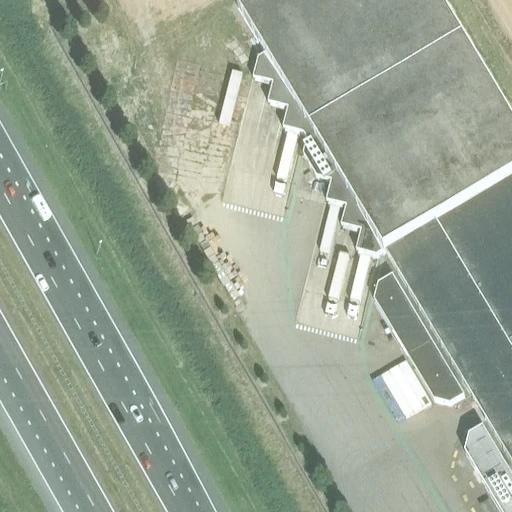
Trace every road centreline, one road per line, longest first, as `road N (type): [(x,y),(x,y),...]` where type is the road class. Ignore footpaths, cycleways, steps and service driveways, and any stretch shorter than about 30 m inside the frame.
road 1 (motorway): [(185,511),(0,188)]
road 2 (motorway): [(0,342),(95,511)]
